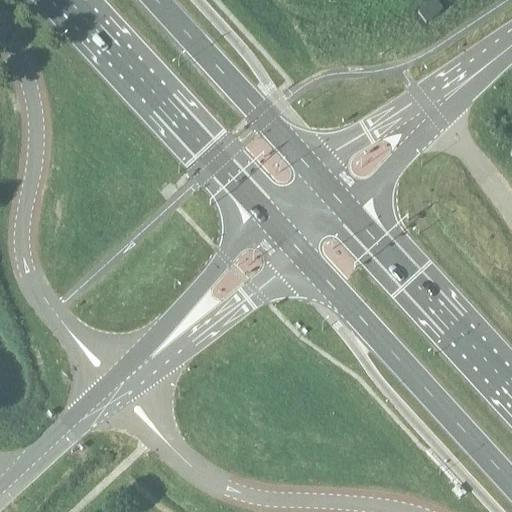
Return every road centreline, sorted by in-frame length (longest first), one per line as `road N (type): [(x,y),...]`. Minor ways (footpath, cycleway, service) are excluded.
road 1 (unclassified): [(119,389),(29,281),(20,238),(36,137),(28,87),(0,29)]
road 2 (unclassified): [(395,511),(257,504),(223,493),(157,436),(119,389)]
road 3 (trunk): [(298,252),(511,483)]
road 4 (trunk): [(66,0),(268,219)]
road 5 (trunk): [(511,391),(345,207)]
road 6 (trunk): [(317,175),(154,0)]
road 7 (tertiary): [(1,495),(119,389)]
road 8 (tertiary): [(268,219),(215,268),(190,326)]
road 9 (residential): [(426,107),(511,212)]
road 10 (tertiary): [(190,326),(244,301),(298,252)]
road 11 (unclassified): [(426,107),(369,130),(317,175)]
road 12 (unclassified): [(345,207),(396,157),(426,107)]
